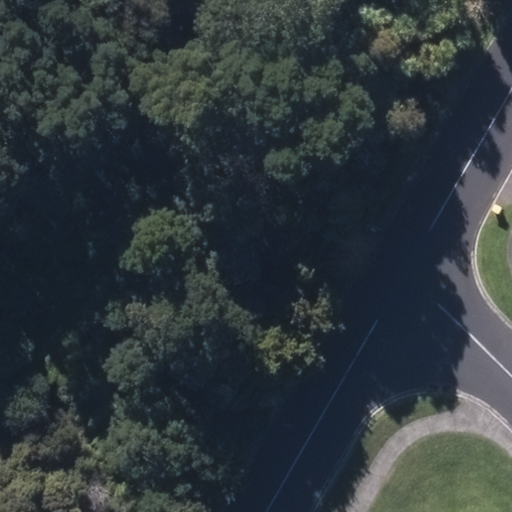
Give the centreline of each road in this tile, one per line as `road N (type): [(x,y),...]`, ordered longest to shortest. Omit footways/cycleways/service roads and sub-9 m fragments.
road 1 (residential): [(405,272),(268,511)]
road 2 (residential): [(511,84),(405,272)]
road 3 (residential): [(511,371),(405,272)]
